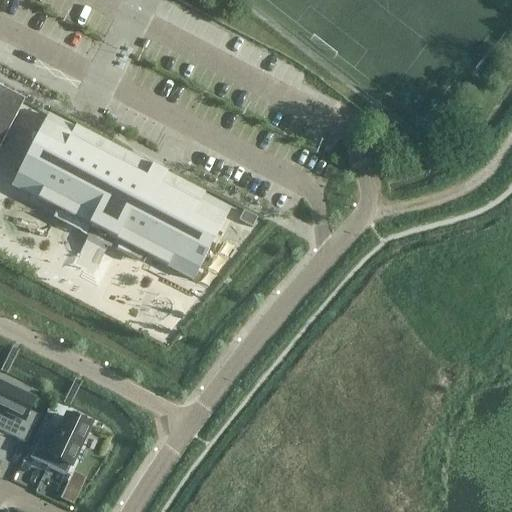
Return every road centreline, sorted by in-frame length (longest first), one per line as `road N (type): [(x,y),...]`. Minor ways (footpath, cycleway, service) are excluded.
road 1 (unclassified): [(324,260),(187,427)]
road 2 (residential): [(0,325),(187,427)]
road 3 (track): [(366,209),(451,191),(511,150)]
